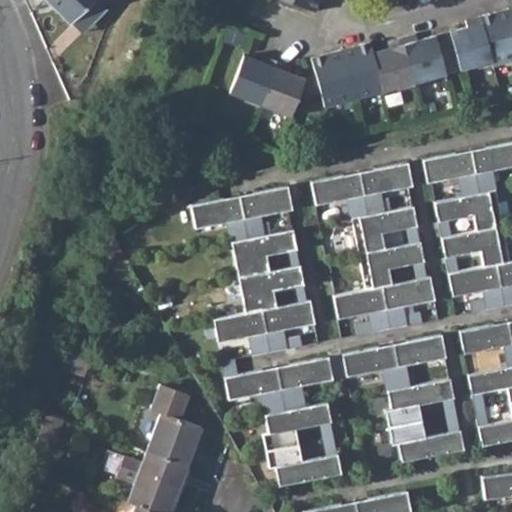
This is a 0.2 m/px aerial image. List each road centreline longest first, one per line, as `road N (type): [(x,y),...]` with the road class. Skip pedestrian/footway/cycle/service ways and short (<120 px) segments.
road 1 (residential): [(0,36),(13,121),(0,225)]
road 2 (residential): [(338,0),(325,33),(451,0)]
